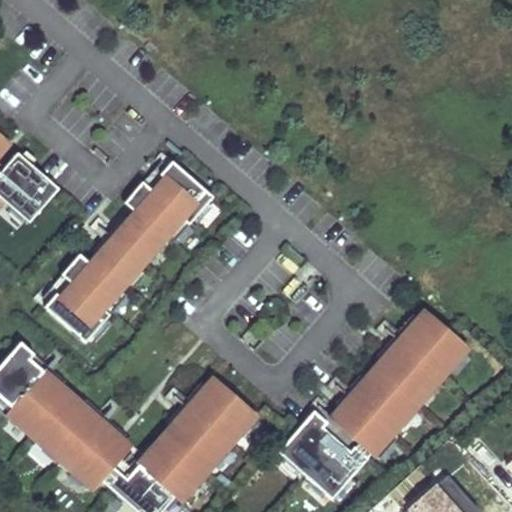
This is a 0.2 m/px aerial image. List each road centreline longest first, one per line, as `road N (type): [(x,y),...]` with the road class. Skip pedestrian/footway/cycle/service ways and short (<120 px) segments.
road 1 (residential): [(24,0),(285,224)]
road 2 (residential): [(285,224),(360,285),(280,383),(207,330)]
road 3 (unknown): [(74,43),(32,105),(34,126),(50,149),(98,169),(121,158),(158,115)]
road 4 (residential): [(207,330),(285,224)]
